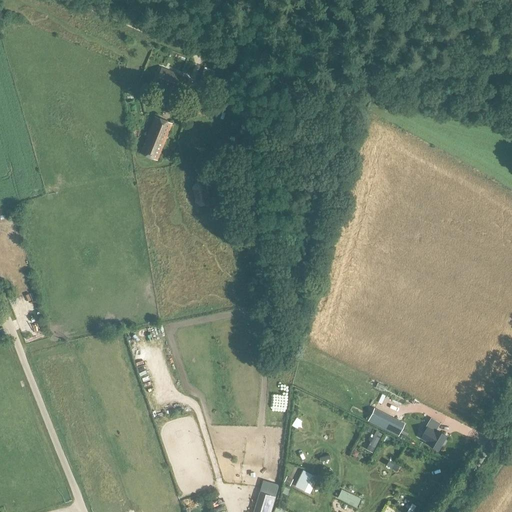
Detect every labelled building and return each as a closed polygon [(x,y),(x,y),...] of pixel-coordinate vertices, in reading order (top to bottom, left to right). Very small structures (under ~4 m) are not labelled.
[(204,67),(200,81),(210,84),(214,70),(204,67)] [(175,90),(180,76),(161,68),(155,82),(175,90)] [(213,77),(211,85),(221,87),(223,79),(213,77)] [(171,122),(155,116),(140,152),(157,158),(171,122)] [(195,182),(192,188),(195,203),(200,207),(207,205),(210,201),(207,184),(202,181),(195,182)] [(310,414),(317,417),(315,420),(327,425),(332,415),(314,407),(310,414)] [(374,410),(369,421),(398,435),(401,430),(394,426),(396,421),(374,410)] [(414,424),(423,426),(427,414),(418,411),(414,424)] [(428,426),(421,437),(428,441),(427,443),(438,450),(446,436),(435,429),(439,422),(431,417),(426,425),(428,426)] [(300,427),(297,434),(318,440),(320,433),(300,427)] [(390,479),(397,464),(391,462),(385,476),(390,479)] [(417,463),(411,476),(431,485),(437,472),(417,463)] [(303,471),(295,486),(310,493),(317,478),(303,471)] [(405,488),(401,495),(419,503),(422,496),(405,488)] [(342,489),(337,498),(356,507),(360,497),(342,489)] [(271,511),(276,497),(259,492),(253,511),(271,511)] [(412,511),(416,506),(412,503),(406,511),(412,511)]
